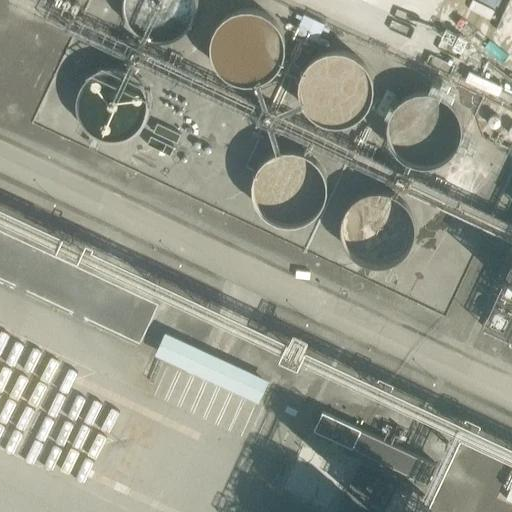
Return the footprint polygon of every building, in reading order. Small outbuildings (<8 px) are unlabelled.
[(193,12),(194,5),(193,0),(122,0),(122,2),(122,9),(123,16),(126,22),(129,28),(134,33),(140,37),(146,39),(153,41),(160,41),(166,40),(173,38),(179,34),(184,30),(188,25),(191,18),(193,12)] [(283,46),(282,38),(280,30),(276,25),(272,20),(266,15),(260,12),(253,10),(246,9),(241,10),(233,12),(227,15),(222,20),(217,25),(214,30),(211,38),(211,46),(212,55),(214,61),(218,67),(223,73),(229,77),(236,80),(242,81),(249,82),(255,81),(261,79),(268,75),(273,70),(277,66),(280,59),(282,54),(283,46)] [(371,94),(372,87),(371,80),(369,73),(366,67),(361,62),(356,58),(350,54),(343,52),(337,51),(330,52),(323,54),(317,57),(311,61),(307,66),(303,72),(301,78),(300,85),(300,92),(301,98),(304,105),(308,110),(312,115),(318,119),(324,122),(331,123),(338,123),(345,122),(351,120),(357,116),(362,112),(366,106),(369,100),(371,94)] [(148,112),(148,105),(148,98),(146,91),(142,85),(138,80),(133,75),(127,72),(120,70),(114,69),(107,69),(100,71),(94,74),(88,77),(84,83),(80,88),(77,95),(76,101),(76,108),(77,115),(80,121),(84,127),(88,132),(94,136),(100,139),(107,140),(114,141),(121,140),(127,138),(133,134),(138,130),(143,124),(146,118),(148,112)] [(460,135),(460,128),(459,122),(457,115),(454,109),(450,104),(444,99),(438,96),(432,94),(425,93),(418,94),(412,95),(405,98),(400,102),(395,107),(392,113),(389,120),(388,126),(388,133),(390,140),(392,146),(396,152),(401,157),(407,161),(413,164),(420,165),(427,165),(433,164),(440,162),(446,158),(451,154),(455,148),(458,142),(460,135)] [(325,196),(325,189),(324,183),(322,176),(319,170),(315,165),(309,160),(303,157),(297,155),(290,154),(283,155),(276,156),(270,159),(265,163),(260,168),(256,174),(254,181),(253,188),(253,194),(254,201),(257,207),(261,213),(266,218),(272,222),(278,225),(285,226),(291,226),(298,225),(305,223),(311,219),(316,215),(320,209),(323,203),(325,196)] [(414,236),(414,229),(413,222),(411,216),(408,210),(404,205),(398,200),(392,197),(386,195),(379,194),(372,194),(365,196),(359,199),(354,203),(349,208),(345,214),(343,221),(342,227),(342,234),(343,241),(346,247),(350,253),(355,258),(360,262),(367,264),(374,266),(380,266),(387,265),(394,263),(400,259),(405,254),(409,249),(412,243),(414,236)] [(511,258),(480,325),(511,339),(511,258)] [(157,329),(148,349),(250,396),(259,377),(157,329)] [(323,409),(315,427),(427,480),(435,462),(323,409)]
